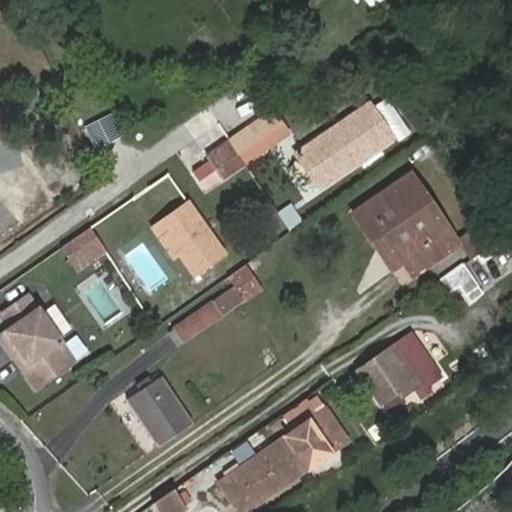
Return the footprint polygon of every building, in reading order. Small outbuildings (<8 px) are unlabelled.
[(225,142),(241,165),(297,126),(281,102),(225,142)] [(379,106),(370,112),(392,145),(403,137),(379,106)] [(370,112),(297,160),(320,193),(392,145),(370,112)] [(201,192),(241,165),(225,142),(208,154),(204,148),(160,180),(172,197),(195,184),(201,192)] [(408,171),(362,203),(400,257),(413,276),(460,243),(408,171)] [(400,257),(362,203),(346,214),(383,268),(400,257)] [(187,204),(156,224),(177,255),(192,277),(223,256),(187,204)] [(464,238),(475,255),(505,234),(492,219),(464,238)] [(156,224),(151,228),(172,258),(177,255),(156,224)] [(83,225),(56,245),(68,262),(96,242),(87,231),(83,225)] [(100,248),(96,242),(68,262),(72,268),(100,248)] [(264,284),(248,261),(228,276),(234,284),(243,298),(264,284)] [(461,265),(441,279),(451,292),(460,286),(469,298),(479,292),(461,265)] [(243,298),(234,284),(174,325),(175,327),(180,336),(182,339),(243,298)] [(30,292),(5,310),(15,324),(0,335),(34,382),(74,356),(30,292)] [(173,342),(180,336),(175,327),(168,332),(173,342)] [(259,352),(268,367),(284,356),(274,340),(259,352)] [(392,344),(356,368),(382,403),(395,395),(399,400),(421,382),(392,344)] [(133,385),(140,393),(156,380),(150,373),(133,385)] [(129,400),(158,445),(192,421),(161,377),(156,380),(140,393),(129,400)] [(338,397),(330,385),(318,392),(327,405),(338,397)] [(327,410),(218,482),(237,511),(245,511),(349,443),(327,410)] [(173,511),(184,505),(173,488),(152,502),(158,511),(173,511)]
